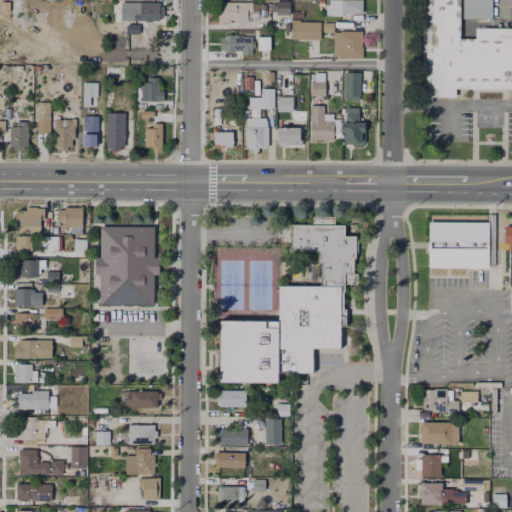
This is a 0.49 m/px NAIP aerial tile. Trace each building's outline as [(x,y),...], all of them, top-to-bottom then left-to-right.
[(287,0),(287,13),(274,13),(274,0),(287,0)] [(361,21),(350,21),(350,16),(329,16),(329,0),(361,1),(361,21)] [(426,0),(460,0),(460,37),(474,38),(475,28),(511,28),(511,88),(455,88),(455,97),(426,97),(426,0)] [(461,0),(461,18),(491,18),(490,0),(461,0)] [(256,1),(256,9),(244,9),(244,19),(218,19),(218,1),(256,1)] [(162,4),(162,23),(121,22),(121,13),(112,13),(112,3),(162,4)] [(331,22),(332,29),(317,31),(317,38),(292,38),(292,34),(292,21),(331,22)] [(140,26),(139,34),(127,34),(127,25),(140,26)] [(360,54),(332,55),(332,29),(361,30),(360,54)] [(268,34),(268,59),(259,59),(259,47),(255,47),(255,33),(268,34)] [(252,40),(252,45),(249,45),(249,53),(222,53),(222,48),(218,48),(218,34),(249,34),(249,40),(252,40)] [(120,66),(119,77),(104,76),(104,66),(120,66)] [(154,68),(154,77),(142,77),(142,68),(154,68)] [(339,71),(339,94),(309,94),(309,70),(339,71)] [(292,72),(291,109),(275,109),(275,71),(292,72)] [(272,72),(272,82),(264,82),(265,72),(272,72)] [(359,73),(359,103),(343,103),(343,73),(359,73)] [(251,76),(251,91),(243,91),(243,76),(251,76)] [(158,79),(158,93),(164,93),(164,103),(159,103),(159,109),(141,109),(141,84),(148,84),(148,79),(158,79)] [(97,84),(97,102),(90,102),(90,107),(83,107),(84,84),(97,84)] [(259,95),(258,106),(246,106),(246,95),(259,95)] [(321,104),(321,112),(330,112),(330,138),(308,138),(308,104),(321,104)] [(50,114),(50,135),(37,135),(38,114),(50,114)] [(266,115),(266,148),(244,148),(244,115),(266,115)] [(98,117),(98,131),(84,131),(84,116),(98,117)] [(365,117),(365,146),(341,145),(342,117),(365,117)] [(77,121),(77,152),(54,152),(55,121),(77,121)] [(28,123),(28,151),(11,151),(10,128),(17,128),(17,123),(28,123)] [(124,123),(124,150),(107,150),(107,128),(118,128),(118,123),(124,123)] [(301,124),(300,145),(293,145),(275,144),(275,124),(293,124),(301,124)] [(162,126),(162,147),(147,147),(147,131),(152,131),(152,126),(162,126)] [(231,130),(231,142),(223,142),(223,150),(212,150),(212,130),(231,130)] [(97,137),(97,150),(85,150),(85,137),(97,137)] [(42,206),(41,218),(38,218),(38,224),(12,223),(12,208),(23,208),(23,205),(42,206)] [(80,205),(80,224),(62,223),(62,219),(56,219),(56,208),(64,208),(64,205),(80,205)] [(312,224),(289,224),(289,252),(316,251),(316,264),(319,264),(319,286),(276,285),(276,320),(218,320),(218,381),(276,382),(277,348),(339,349),(339,286),(343,286),(343,274),(352,274),(352,258),(354,258),(354,235),(343,235),(343,224),(333,224),(333,217),(311,217),(312,224)] [(511,250),(510,250),(507,250),(507,242),(503,242),(503,225),(511,225),(511,219),(511,250)] [(430,222),(491,222),(491,267),(429,266),(430,222)] [(152,227),(152,306),(98,305),(99,226),(152,227)] [(30,234),(30,249),(14,249),(14,234),(30,234)] [(57,235),(57,250),(42,250),(43,235),(57,235)] [(45,258),(44,267),(39,267),(39,272),(35,272),(12,274),(12,258),(45,258)] [(57,271),(57,280),(45,280),(45,271),(57,271)] [(72,284),(72,297),(63,296),(63,301),(56,301),(56,284),(72,284)] [(40,291),(40,304),(12,303),(12,286),(30,286),(30,291),(40,291)] [(61,319),(61,309),(44,308),(44,318),(61,319)] [(31,313),(30,329),(12,329),(12,312),(31,313)] [(80,335),(80,345),(68,345),(68,335),(80,335)] [(49,339),(49,355),(12,354),(12,343),(14,343),(15,339),(49,339)] [(35,369),(35,380),(12,380),(12,372),(15,372),(15,362),(29,362),(29,369),(35,369)] [(475,389),(475,400),(456,400),(456,408),(423,408),(423,387),(456,387),(475,389)] [(243,388),(243,406),(214,406),(215,388),(243,388)] [(35,389),(35,406),(15,406),(15,391),(29,392),(29,389),(35,389)] [(155,389),(155,391),(158,391),(158,403),(124,403),(124,389),(155,389)] [(287,402),(287,413),(275,413),(275,402),(287,402)] [(53,418),(53,426),(44,426),(44,437),(17,437),(17,420),(19,420),(19,415),(36,415),(35,418),(53,418)] [(277,417),(277,441),(262,441),(263,417),(277,417)] [(488,445),(459,446),(459,434),(465,434),(465,417),(487,417),(488,445)] [(152,422),(152,442),(126,442),(126,422),(152,422)] [(421,422),(456,422),(455,442),(420,442),(421,422)] [(244,427),(244,442),(212,442),(212,427),(244,427)] [(107,429),(106,442),(93,442),(93,429),(107,429)] [(84,444),(84,465),(69,465),(69,444),(84,444)] [(35,460),(48,460),(61,458),(61,472),(17,471),(16,447),(35,447),(35,460)] [(152,453),(151,472),(123,471),(123,453),(134,453),(134,447),(148,447),(148,453),(152,453)] [(242,451),(242,465),(212,465),(212,450),(242,451)] [(422,456),(440,457),(439,478),(422,477),(422,456)] [(157,476),(157,497),(140,496),(140,487),(132,487),(133,476),(157,476)] [(263,478),(263,489),(250,489),(250,478),(263,478)] [(483,478),(482,489),(459,489),(459,478),(483,478)] [(421,483),(449,483),(449,488),(455,488),(455,492),(461,492),(461,505),(421,505),(421,483)] [(48,485),(48,499),(13,499),(13,484),(48,485)] [(242,485),(242,500),(215,500),(215,484),(242,485)] [(493,487),(505,487),(505,508),(493,508),(493,487)]
